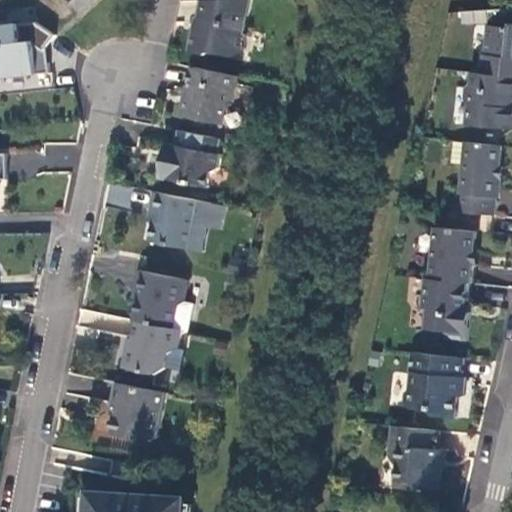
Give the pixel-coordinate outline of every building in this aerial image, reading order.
[(73,0),(83,9),(92,0),(73,0)] [(207,0),(205,15),(199,19),(192,51),(212,56),(218,52),(236,56),(247,49),(250,35),(245,31),(252,0),(207,0)] [(511,7),(491,10),(491,27),(486,74),(511,76),(511,7)] [(459,23),(485,23),(486,12),(460,11),(459,23)] [(0,76),(50,72),(48,46),(58,35),(37,21),(0,25),(0,76)] [(241,74),(197,65),(192,95),(189,94),(185,114),(226,121),(229,103),(236,100),(241,74)] [(511,76),(486,74),(475,73),(474,81),(469,86),(467,102),(471,106),(469,125),(511,129),(511,76)] [(223,137),(178,128),(175,143),(169,142),(162,176),(211,185),(213,171),(221,167),(224,153),(220,152),(223,137)] [(502,146),(466,142),(460,204),(454,204),(454,210),(495,214),(497,199),(499,199),(503,168),(500,168),(502,146)] [(0,178),(11,179),(10,153),(0,152),(0,178)] [(200,199),(157,190),(154,210),(159,211),(153,241),(190,248),(200,199)] [(476,232),(437,229),(432,279),(469,283),(472,283),(476,232)] [(191,279),(142,270),(138,287),(142,288),(136,319),(139,320),(185,329),(191,330),(196,304),(186,302),(191,279)] [(432,279),(428,278),(425,309),(430,310),(430,330),(448,331),(447,339),(468,341),(471,314),(467,313),(469,283),(432,279)] [(185,329),(139,320),(134,345),(129,347),(125,367),(160,374),(169,368),(171,354),(181,349),(185,329)] [(465,357),(416,352),(415,372),(417,374),(417,386),(411,390),(411,404),(415,408),(435,410),(439,415),(459,416),(461,394),(465,394),(466,377),(463,377),(465,357)] [(170,393),(126,384),(116,433),(154,441),(162,437),(170,393)] [(446,429),(397,424),(395,454),(401,463),(400,478),(418,480),(422,485),(447,487),(450,448),(444,447),(446,429)] [(115,460),(113,475),(127,477),(130,462),(115,460)] [(183,511),(184,500),(95,494),(93,511),(183,511)]
